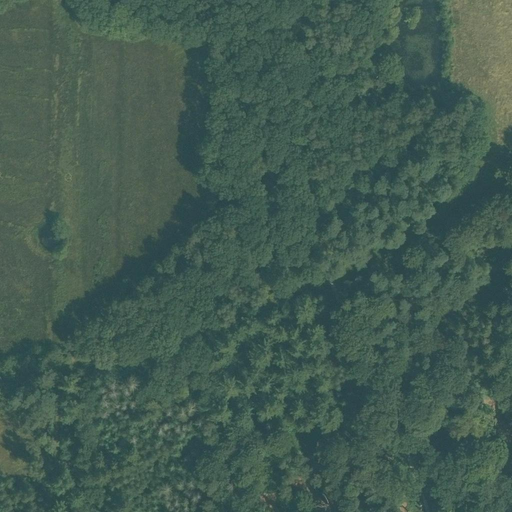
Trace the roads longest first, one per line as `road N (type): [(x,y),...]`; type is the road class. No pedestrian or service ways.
road 1 (track): [(331,281),(130,357),(0,379)]
road 2 (track): [(403,442),(416,414),(457,371),(439,313),(439,282),(456,247),(511,213)]
road 3 (track): [(60,511),(55,371)]
